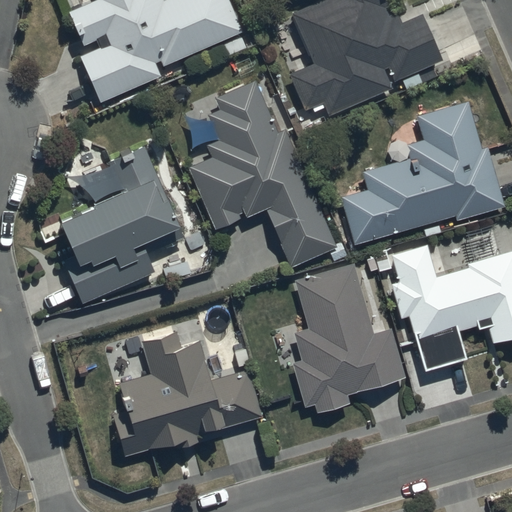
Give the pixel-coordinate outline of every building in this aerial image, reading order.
[(78,49),(96,94),(158,69),(153,57),(157,55),(159,60),(240,26),(229,0),(69,0),(71,4),(67,6),(81,41),(94,35),(97,41),(78,49)] [(307,0),(290,8),(312,59),(287,70),(302,104),(321,96),(327,110),(390,82),(388,77),(440,54),(419,8),(399,17),(393,5),(386,8),(383,1),(385,0),(307,0)] [(209,150),(186,161),(213,221),(237,211),(236,208),(241,206),(243,210),(263,200),(290,259),(325,243),(332,257),(344,251),(338,238),(334,239),(282,124),(276,127),(252,74),(215,91),(220,102),(206,108),(217,133),(204,139),(209,150)] [(338,190),(351,239),(452,211),(453,216),(502,202),(486,143),(480,145),(467,95),(415,109),(422,134),(404,139),(407,152),(359,165),(364,183),(338,190)] [(62,255),(80,296),(152,264),(144,246),(182,230),(141,138),(129,143),(127,139),(116,144),(118,148),(105,154),(108,161),(81,172),(90,192),(55,208),(73,250),(62,255)] [(424,238),(388,249),(397,276),(389,279),(399,313),(407,310),(422,362),(464,350),(456,325),(475,319),(476,323),(486,320),(490,333),(507,329),(511,342),(511,341),(511,243),(504,246),(498,226),(468,235),(474,254),(464,257),(465,260),(434,270),(424,238)] [(372,328),(351,257),(294,275),(308,323),(291,328),(299,354),(291,357),(304,401),(312,399),(314,406),(347,396),(345,389),(403,371),(389,323),(372,328)] [(148,368),(115,377),(122,402),(123,401),(124,405),(110,409),(122,450),(147,442),(146,440),(176,431),(179,440),(197,435),(195,430),(261,410),(247,363),(208,375),(196,334),(177,337),(173,325),(138,335),(148,368)]
